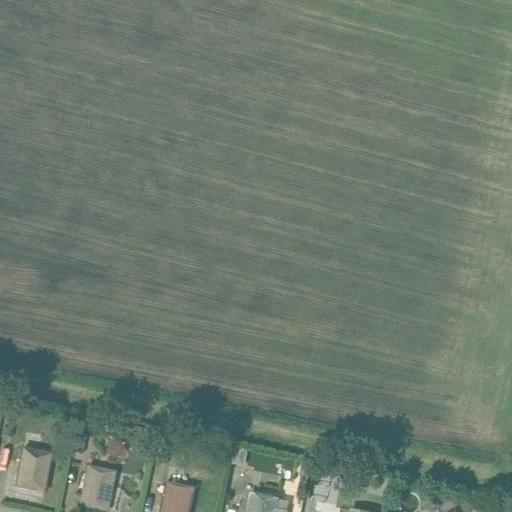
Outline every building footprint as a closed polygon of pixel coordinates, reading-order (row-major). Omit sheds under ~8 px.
[(81,415),(79,423),(88,425),(89,417),(81,415)] [(2,427),(1,436),(11,438),(13,429),(2,427)] [(76,438),(74,453),(82,455),(85,440),(76,438)] [(234,446),(230,464),(237,466),(244,460),(247,448),(234,446)] [(22,448),(15,488),(44,493),(51,453),(22,448)] [(158,454),(157,463),(166,464),(167,455),(158,454)] [(87,467),(79,506),(105,511),(107,511),(115,473),(87,467)] [(165,484),(159,511),(189,511),(194,490),(165,484)] [(248,492),(244,511),(285,511),(286,510),(275,507),(277,498),(248,492)]
